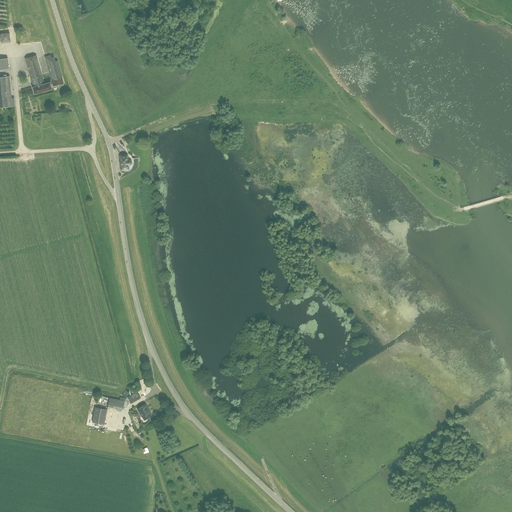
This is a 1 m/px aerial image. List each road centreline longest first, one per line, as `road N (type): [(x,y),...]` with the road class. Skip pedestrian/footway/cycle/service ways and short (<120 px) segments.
road 1 (track): [(108,139),(225,103),(331,99),(443,205),(511,198)]
road 2 (tertiary): [(291,511),(195,422),(164,376),(132,287),(117,194)]
